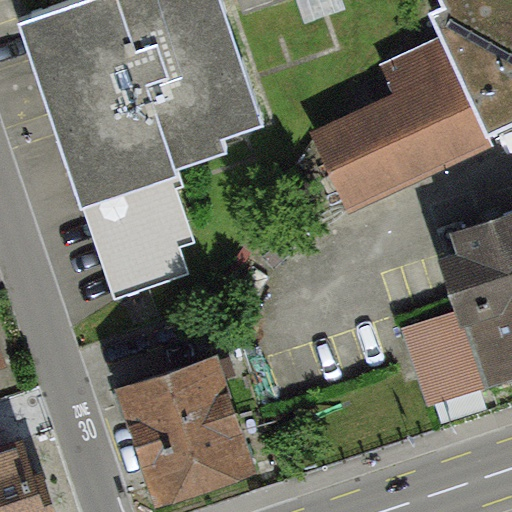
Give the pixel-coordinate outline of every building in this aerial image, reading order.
[(209,0),(47,0),(26,7),(88,188),(105,183),(142,291),(190,275),(180,246),(195,241),(176,188),(184,185),(177,163),(209,152),(205,140),(252,124),(209,0)] [(237,0),(243,16),(290,0),(237,0)] [(511,0),(441,0),(444,5),(430,11),(446,45),(386,72),(398,100),(323,135),(355,198),(511,122),(511,0)] [(511,214),(460,231),(467,254),(447,261),(464,310),(408,329),(431,401),(511,374),(511,214)] [(204,353),(105,386),(143,501),(242,468),(204,353)] [(30,511),(9,447),(0,449),(0,511),(30,511)]
